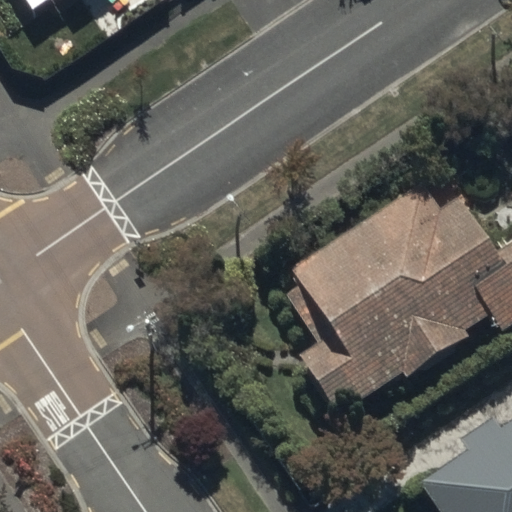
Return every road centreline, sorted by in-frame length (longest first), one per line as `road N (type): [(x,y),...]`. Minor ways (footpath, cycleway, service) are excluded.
road 1 (residential): [(0,279),(414,0)]
road 2 (residential): [(0,296),(144,511)]
